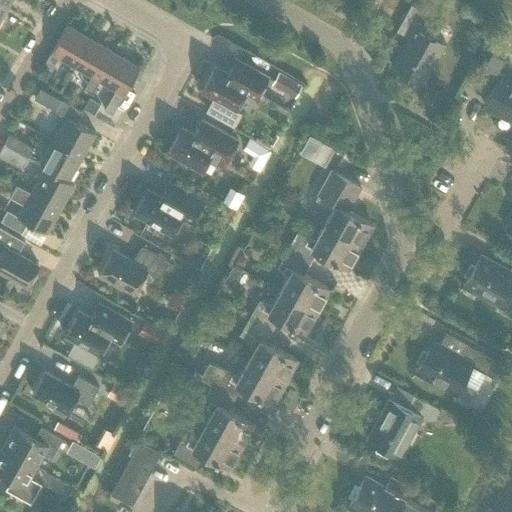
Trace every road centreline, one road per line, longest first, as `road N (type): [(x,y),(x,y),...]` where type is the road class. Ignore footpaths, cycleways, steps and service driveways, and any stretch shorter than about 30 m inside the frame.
road 1 (residential): [(0,383),(179,65),(177,45),(101,0)]
road 2 (residential): [(257,494),(404,234)]
road 3 (residential): [(404,234),(349,65),(326,40),(252,0)]
road 4 (residential): [(257,494),(158,467),(133,511)]
road 5 (residential): [(0,120),(76,0)]
